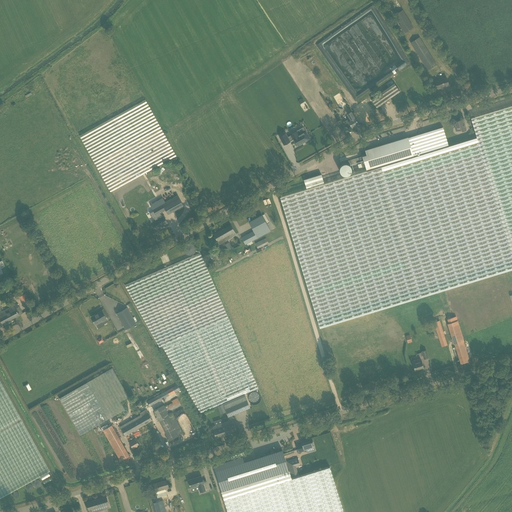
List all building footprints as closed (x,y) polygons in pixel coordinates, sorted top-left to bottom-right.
[(405,32),(414,27),(403,9),(394,15),(405,32)] [(436,64),(419,36),(411,42),(428,69),(436,64)] [(434,81),(437,89),(449,86),(446,77),(434,81)] [(377,108),(400,92),(398,89),(394,84),(371,100),(377,108)] [(340,93),(335,96),(338,103),(343,100),(340,93)] [(145,99),(79,135),(110,191),(176,155),(145,99)] [(478,137),(471,139),(448,146),(443,127),(408,138),(408,137),(365,150),(366,155),(359,157),(363,170),(366,169),(367,171),(324,183),(306,189),(280,197),(319,327),(419,297),(511,269),(511,105),(472,117),(478,137)] [(350,125),(352,127),(358,123),(351,112),(347,114),(349,118),(344,121),(344,122),(346,127),(350,125)] [(462,120),(454,122),(456,126),(455,127),(456,131),(462,129),(462,131),(466,130),(464,124),(463,124),(462,120)] [(290,135),(291,135),(288,137),(285,133),(279,137),(284,145),(290,141),(293,140),(294,142),(295,142),(298,146),(310,139),(306,131),(299,135),(297,131),(290,135)] [(343,164),(341,174),(349,175),(351,165),(343,164)] [(304,180),(306,189),(324,183),(321,174),(304,180)] [(150,205),(151,207),(156,216),(160,213),(165,210),(168,214),(183,205),(177,195),(165,202),(163,198),(150,205)] [(253,231),(257,238),(270,231),(262,215),(249,222),(253,231)] [(167,223),(164,216),(152,223),(156,229),(167,223)] [(236,234),(231,225),(213,235),(219,245),(227,240),(232,237),(231,236),(236,234)] [(257,238),(253,231),(241,238),(245,245),(257,238)] [(266,237),(255,243),(258,248),(268,243),(266,237)] [(193,249),(193,247),(193,246),(193,245),(192,244),(191,243),(190,242),(189,241),(188,241),(187,241),(186,241),(184,241),(183,242),(182,243),(181,244),(181,245),(181,246),(180,247),(181,249),(181,250),(182,251),(182,252),(184,253),(185,253),(186,254),(187,254),(190,253),(191,252),(192,252),(192,251),(193,250),(193,249)] [(250,407),(244,394),(259,388),(200,253),(125,285),(159,347),(162,345),(200,413),(222,403),(228,417),(229,421),(212,426),(216,438),(237,431),(231,415),(250,407)] [(19,296),(23,303),(29,299),(26,293),(19,296)] [(20,315),(23,313),(17,303),(0,312),(0,319),(2,324),(20,315)] [(125,330),(136,324),(127,307),(116,314),(125,330)] [(102,312),(91,318),(95,325),(101,322),(102,323),(107,320),(102,312)] [(455,344),(464,342),(464,341),(457,321),(447,324),(454,345),(455,344)] [(439,339),(441,347),(447,345),(445,337),(440,322),(434,323),(436,330),(439,339)] [(455,344),(461,364),(470,361),(464,342),(455,344)] [(412,361),(415,370),(423,368),(420,358),(412,361)] [(125,409),(120,402),(128,397),(112,368),(103,373),(59,398),(80,435),(125,409)] [(0,380),(0,498),(50,471),(0,380)] [(148,405),(149,406),(180,389),(177,384),(147,401),(148,405)] [(261,399),(261,398),(261,397),(260,396),(260,394),(259,393),(258,392),(256,392),(255,391),(254,391),(252,391),(251,392),(250,393),(249,393),(248,394),(248,396),(247,397),(247,398),(247,399),(248,401),(248,402),(249,403),(250,404),(251,404),(253,405),(254,405),(255,405),(256,404),(258,404),(259,403),(260,402),(260,401),(261,399)] [(170,416),(168,412),(181,405),(177,398),(171,401),(172,402),(171,402),(171,403),(168,405),(169,405),(165,407),(164,405),(153,411),(169,441),(183,433),(173,414),(170,416)] [(146,410),(140,413),(141,415),(120,426),(125,436),(152,420),(146,410)] [(103,429),(120,460),(129,456),(112,424),(103,429)] [(314,446),(311,438),(305,440),(304,439),(301,440),(302,443),(297,445),(299,452),(309,449),(309,447),(314,446)] [(135,439),(129,443),(132,449),(138,446),(135,439)] [(511,511),(511,439),(488,469),(453,511),(511,511)] [(222,491),(289,471),(282,450),(244,461),(243,456),(214,465),(222,491)] [(287,461),(289,471),(292,478),(299,476),(296,466),(300,465),(298,458),(287,461)] [(289,471),(222,491),(227,511),(343,511),(329,467),(291,479),(289,471)] [(204,484),(202,476),(188,480),(190,488),(198,486),(200,492),(206,491),(203,484),(204,484)] [(169,488),(167,480),(153,484),(157,497),(167,494),(165,489),(169,488)] [(108,504),(106,497),(86,503),(88,511),(96,511),(103,510),(102,506),(108,504)] [(166,511),(163,499),(153,502),(156,511),(166,511)]
